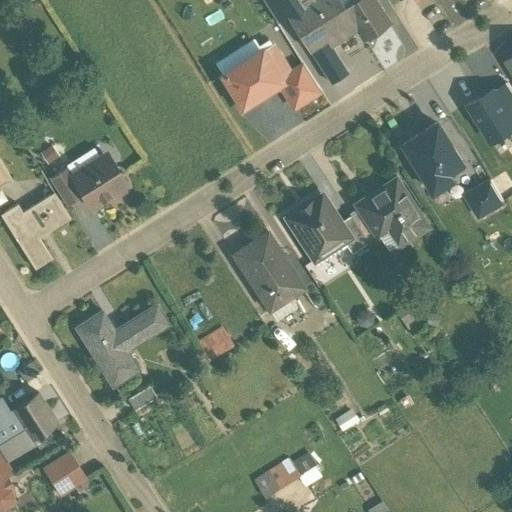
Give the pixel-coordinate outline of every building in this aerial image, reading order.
[(287,14),(278,0),(260,0),(275,22),(285,16),(287,14)] [(345,14),(346,13),(337,0),(308,0),(295,9),(287,14),(285,16),(309,54),(334,39),(337,44),(357,31),(347,14),(346,15),(345,14)] [(289,0),(295,9),(308,0),(289,0)] [(372,0),(366,0),(365,1),(346,13),(345,14),(346,15),(347,14),(357,31),(364,41),(388,26),(372,0)] [(272,48),(223,80),(242,109),(280,85),(291,78),(272,48)] [(291,78),(280,85),(295,110),(320,94),(305,70),(291,78)] [(511,93),(507,86),(493,95),(511,122),(511,120),(511,93)] [(493,95),(492,93),(467,109),(491,146),(511,132),(511,123),(511,122),(493,95)] [(463,168),(437,128),(404,150),(435,196),(452,184),(448,178),(463,168)] [(72,180),(71,180),(83,199),(91,210),(112,197),(116,198),(122,195),(123,190),(126,188),(107,158),(72,180)] [(0,193),(12,186),(0,166),(0,193)] [(72,180),(66,170),(49,181),(67,210),(83,199),(71,180),(72,180)] [(396,183),(358,208),(361,214),(379,240),(380,239),(392,231),(401,246),(402,246),(427,230),(396,183)] [(504,206),(489,184),(462,201),(477,224),(504,206)] [(53,197),(22,217),(17,209),(0,219),(35,274),(51,263),(39,243),(70,223),(53,197)] [(324,199),(308,209),(310,212),(291,224),(316,263),(345,245),(351,241),(341,226),(324,199)] [(379,240),(361,214),(351,220),(369,247),(379,240)] [(369,247),(351,220),(341,226),(351,241),(345,245),(353,257),(369,247)] [(392,231),(380,239),(389,254),(401,246),(392,231)] [(280,265),(263,238),(233,258),(271,315),(306,291),(285,261),(280,265)] [(157,308),(115,335),(103,316),(76,332),(113,391),(133,378),(121,359),(169,328),(157,308)] [(235,349),(224,333),(200,348),(211,364),(235,349)] [(151,391),(129,405),(136,416),(158,403),(151,391)] [(58,426),(38,395),(11,412),(13,415),(31,443),(32,443),(47,433),(58,426)] [(361,425),(354,414),(338,425),(346,435),(361,425)] [(0,423),(0,454),(7,465),(36,448),(32,443),(31,443),(13,415),(8,418),(0,423)] [(47,433),(32,443),(36,448),(51,439),(47,433)] [(0,454),(0,477),(4,483),(14,476),(7,465),(0,454)] [(70,460),(46,475),(61,498),(84,483),(70,460)] [(291,466),(256,488),(267,505),(318,472),(311,461),(295,471),(291,466)] [(3,484),(0,485),(0,511),(7,511),(10,511),(12,504),(11,496),(3,484)]
